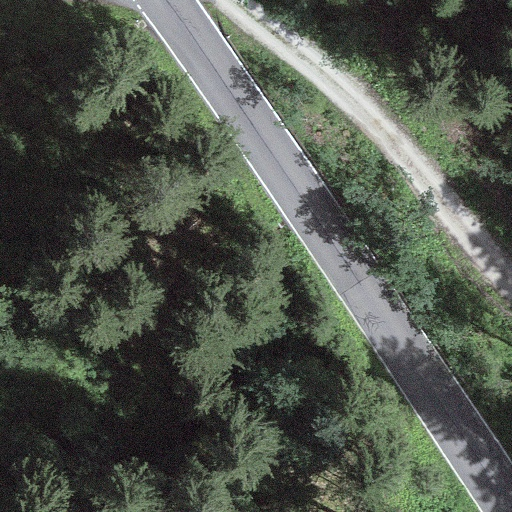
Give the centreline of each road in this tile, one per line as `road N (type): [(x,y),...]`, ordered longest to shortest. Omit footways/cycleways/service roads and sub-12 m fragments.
road 1 (tertiary): [(157,0),(288,174),(511,508)]
road 2 (track): [(239,0),(511,261)]
